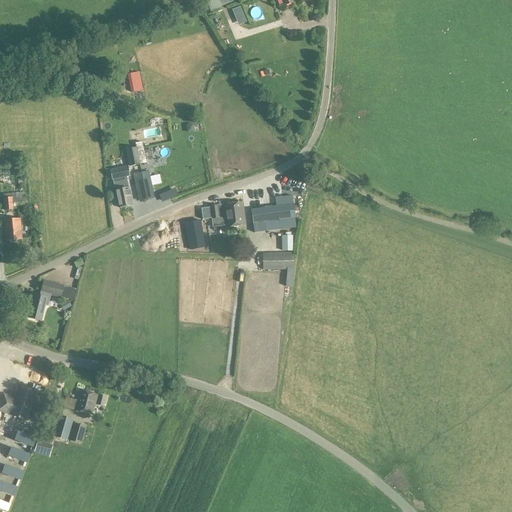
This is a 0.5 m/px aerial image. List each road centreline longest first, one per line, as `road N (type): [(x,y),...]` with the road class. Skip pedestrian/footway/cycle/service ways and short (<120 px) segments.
road 1 (unclassified): [(0,286),(301,154),(326,97),(332,0)]
road 2 (unclassified): [(0,337),(62,359),(225,393),(316,438),(410,511)]
road 3 (track): [(301,154),(371,195),(511,242)]
